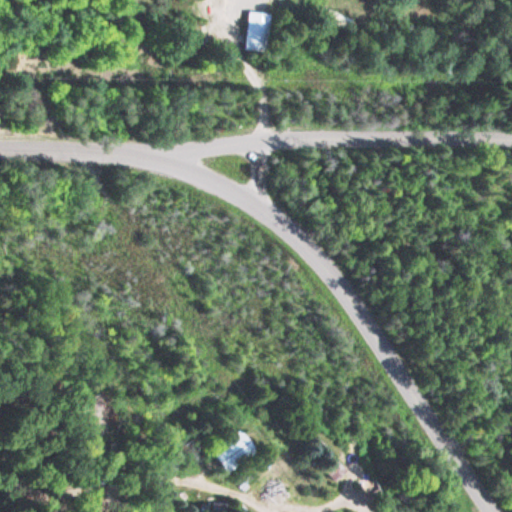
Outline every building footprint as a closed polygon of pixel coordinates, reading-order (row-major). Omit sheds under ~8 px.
[(349,21),(325,7),(319,17),(343,30),(349,21)] [(263,53),(269,14),(246,10),(240,50),(263,53)] [(225,473),(253,450),(236,429),(208,452),(225,473)] [(201,458),(186,440),(173,450),(188,468),(201,458)] [(342,469),(331,459),(320,470),(331,480),(342,469)]
